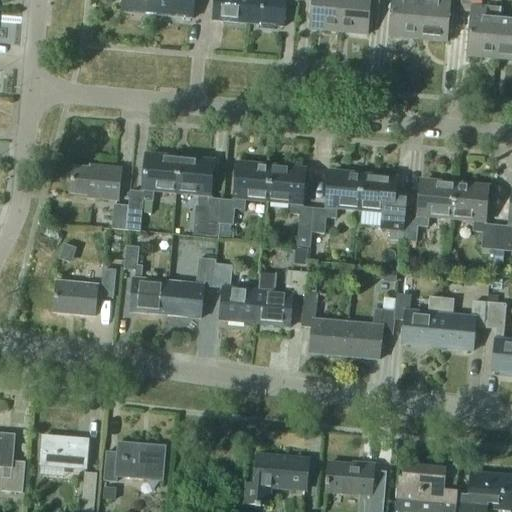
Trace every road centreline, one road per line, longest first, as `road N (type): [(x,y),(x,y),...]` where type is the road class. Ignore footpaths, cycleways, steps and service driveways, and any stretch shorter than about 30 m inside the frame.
road 1 (residential): [(511,424),(0,346)]
road 2 (residential): [(511,133),(29,89)]
road 3 (residential): [(0,243),(13,214),(29,89)]
